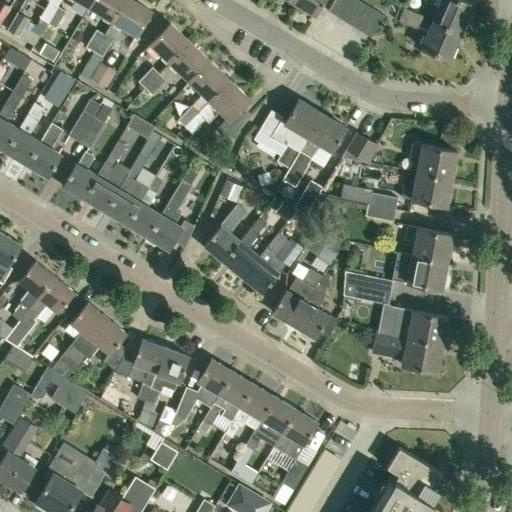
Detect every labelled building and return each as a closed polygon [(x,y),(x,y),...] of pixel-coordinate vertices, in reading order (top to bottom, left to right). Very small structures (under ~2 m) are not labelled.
[(0,0),(0,23),(0,24),(9,4),(0,0)] [(59,0),(46,0),(49,1),(39,18),(46,22),(56,5),(59,0)] [(91,0),(88,6),(112,20),(123,0),(91,0)] [(123,0),(112,20),(104,34),(94,50),(102,55),(111,38),(114,40),(122,26),(136,34),(150,11),(132,0),(123,0)] [(322,0),(292,0),(291,2),(313,15),(322,0)] [(333,0),(327,11),(337,17),(347,0),(333,0)] [(348,24),(361,2),(357,0),(347,0),(337,17),(348,24)] [(464,0),(440,0),(432,20),(459,32),(472,3),(464,0)] [(358,30),(371,9),(361,2),(348,24),(358,30)] [(56,5),(46,22),(55,27),(65,10),(56,5)] [(417,27),(422,15),(403,7),(398,20),(417,27)] [(371,9),(358,30),(369,37),(382,15),(371,9)] [(19,35),(29,18),(17,11),(7,29),(19,35)] [(420,48),(419,51),(420,54),(427,57),(430,56),(431,53),(447,60),(459,32),(432,20),(420,48)] [(189,42),(169,23),(150,43),(170,62),(189,42)] [(94,50),(104,34),(96,29),(86,46),(94,50)] [(189,42),(170,62),(189,80),(209,60),(189,42)] [(228,79),(209,60),(189,80),(209,99),(228,79)] [(146,88),(159,73),(152,66),(138,80),(145,86),(146,88)] [(165,79),(159,73),(146,88),(152,93),(165,79)] [(0,109),(0,148),(4,151),(18,128),(7,121),(31,79),(22,74),(0,109)] [(209,99),(198,111),(185,125),(192,131),(205,118),(209,121),(220,109),(227,116),(216,128),(227,139),(251,113),(241,105),(248,98),(228,79),(209,99)] [(283,123),(296,131),(288,143),(287,143),(277,159),(282,163),(281,163),(289,168),(299,151),(307,138),(322,113),(298,98),(283,123)] [(18,128),(4,151),(25,164),(39,141),(29,135),(37,120),(35,118),(42,106),(34,101),(18,128)] [(185,125),(198,111),(191,104),(178,118),(185,125)] [(79,140),(94,115),(83,109),(68,134),(79,140)] [(152,129),(154,125),(133,113),(126,125),(147,137),(152,129)] [(347,127),(322,113),(307,138),(299,151),(289,168),(283,179),(295,186),(308,163),(307,162),(310,157),(318,144),(332,152),(347,127)] [(104,121),(94,115),(79,140),(89,147),(104,121)] [(39,141),(25,164),(47,177),(61,154),(51,148),(62,128),(51,121),(39,141)] [(147,137),(130,167),(117,189),(104,211),(125,224),(139,202),(148,186),(134,178),(147,157),(160,134),(153,130),(152,129),(147,137)] [(369,162),(378,146),(355,132),(341,156),(369,162)] [(117,160),(126,145),(118,140),(95,175),(96,176),(83,198),(104,211),(117,189),(130,167),(117,160)] [(416,172),(451,179),(456,151),(411,142),(409,152),(420,154),(416,172)] [(85,150),(76,164),(74,163),(61,185),(83,198),(96,176),(95,175),(86,169),(94,155),(85,150)] [(451,179),(416,172),(413,188),(403,186),(400,197),(445,206),(451,179)] [(139,202),(125,224),(147,237),(160,214),(147,207),(163,179),(155,174),(148,186),(139,202)] [(194,225),(184,218),(179,226),(174,223),(181,212),(176,209),(191,184),(182,178),(160,214),(147,237),(169,250),(174,241),(184,246),(194,225)] [(293,207),(305,214),(322,186),(310,179),(293,207)] [(222,189),(237,196),(241,187),(226,180),(222,189)] [(367,203),(395,209),(397,197),(370,192),(367,203)] [(246,205),(239,200),(220,223),(220,224),(203,244),(223,260),(240,240),(239,240),(228,230),(239,217),(238,216),(246,205)] [(395,209),(367,203),(365,215),(392,220),(395,209)] [(259,255),(247,246),(258,233),(257,232),(266,221),(260,216),(259,216),(239,240),(240,240),(223,260),(242,276),(259,255)] [(318,223),(304,246),(318,254),(323,245),(336,253),(345,240),(318,223)] [(452,234),(407,225),(405,236),(414,238),(411,255),(446,263),(452,234)] [(0,231),(0,280),(2,282),(11,267),(9,266),(22,244),(0,231)] [(259,255),(242,276),(261,292),(278,271),(285,263),(275,255),(288,239),(278,231),(259,255)] [(446,263),(411,255),(407,272),(398,270),(396,280),(440,289),(440,287),(443,288),(447,286),(448,278),(446,275),(443,274),(446,263)] [(19,319),(10,330),(54,275),(34,259),(18,279),(29,288),(19,301),(21,302),(12,313),(19,319)] [(296,275),(287,290),(284,289),(271,311),(293,324),(307,302),(316,287),(323,275),(309,267),(302,279),(296,275)] [(345,270),(344,282),(343,283),(389,292),(391,280),(345,270)] [(10,330),(8,334),(5,337),(4,339),(15,346),(36,320),(32,317),(35,314),(37,315),(47,303),(57,311),(73,291),(54,275),(10,330)] [(323,275),(316,287),(307,302),(293,324),(302,330),(301,333),(311,339),(313,336),(315,338),(319,331),(326,335),(336,318),(329,314),(328,316),(315,308),(325,292),(323,291),(330,280),(323,275)] [(389,292),(343,283),(342,294),(388,303),(389,292)] [(75,338),(51,368),(60,373),(90,337),(106,317),(86,301),(70,321),(64,329),(75,338)] [(407,337),(441,344),(447,317),(400,307),(398,318),(411,321),(407,337)] [(120,357),(121,358),(127,348),(118,342),(125,333),(106,317),(90,337),(60,373),(66,377),(71,369),(74,372),(87,355),(89,357),(99,344),(109,352),(103,360),(115,368),(120,357)] [(5,337),(12,328),(1,320),(0,321),(0,336),(4,339),(5,337)] [(441,344),(407,337),(376,332),(371,352),(384,354),(384,351),(403,355),(401,366),(435,372),(441,344)] [(120,357),(115,368),(129,374),(128,376),(141,380),(145,368),(156,372),(166,347),(141,338),(132,362),(121,358),(120,357)] [(156,372),(151,386),(146,400),(154,403),(158,390),(161,391),(163,385),(173,389),(176,380),(179,381),(189,355),(166,347),(156,372)] [(174,413),(175,413),(169,423),(175,426),(183,418),(196,398),(209,406),(232,370),(210,357),(197,380),(201,382),(196,390),(185,386),(174,413)] [(47,365),(30,393),(30,394),(36,397),(42,396),(46,390),(44,385),(49,379),(58,385),(51,396),(75,412),(88,390),(66,377),(60,373),(51,368),(47,365)] [(230,420),(253,383),(232,370),(209,406),(198,426),(206,431),(210,423),(223,431),(230,420)] [(151,386),(142,383),(137,396),(146,400),(151,386)] [(253,383),(230,420),(223,431),(232,436),(239,425),(241,426),(244,421),(254,427),(260,417),(274,395),(253,383)] [(22,407),(30,394),(30,393),(16,384),(7,398),(22,407)] [(260,417),(254,427),(244,444),(253,449),(254,450),(261,438),(273,445),(282,431),(295,408),(274,395),(260,417)] [(317,421),(295,408),(282,431),(273,445),(293,457),(280,480),(283,482),(277,494),(284,497),(290,486),(293,488),(307,464),(296,457),(317,421)] [(0,443),(0,448),(5,451),(0,460),(0,476),(20,489),(34,466),(19,457),(37,427),(18,415),(12,423),(0,443)] [(150,457),(166,468),(177,450),(161,440),(150,457)] [(245,445),(237,458),(245,463),(254,450),(253,449),(252,449),(245,445)] [(438,511),(442,507),(433,502),(442,489),(433,484),(441,472),(430,465),(398,446),(386,466),(392,470),(378,494),(374,492),(372,495),(376,498),(366,511),(438,511)] [(87,475),(54,455),(42,475),(48,479),(35,498),(37,499),(34,503),(47,511),(50,507),(57,511),(66,511),(80,490),(91,496),(115,454),(104,448),(87,475)] [(99,505),(96,503),(89,511),(138,511),(154,489),(135,477),(121,498),(108,490),(99,505)] [(239,486),(229,503),(245,511),(260,511),(267,502),(239,486)] [(195,511),(209,511),(214,504),(204,498),(195,511)]
